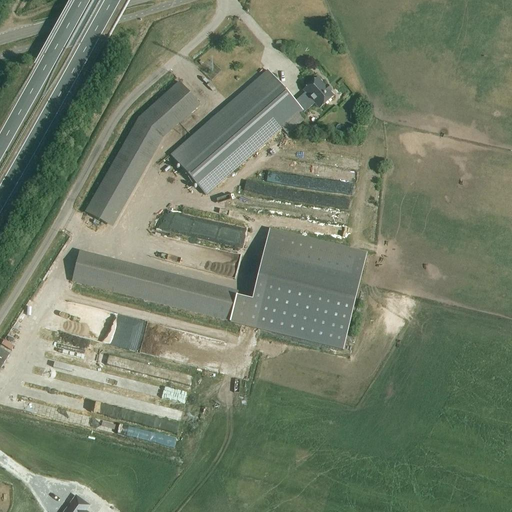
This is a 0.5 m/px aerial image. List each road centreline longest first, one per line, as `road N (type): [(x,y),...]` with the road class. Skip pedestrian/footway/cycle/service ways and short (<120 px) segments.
road 1 (unclassified): [(0,318),(120,111),(221,18),(225,0)]
road 2 (trunk): [(0,200),(112,0)]
road 3 (trunk): [(81,0),(0,146)]
road 4 (tertiary): [(133,0),(0,42)]
